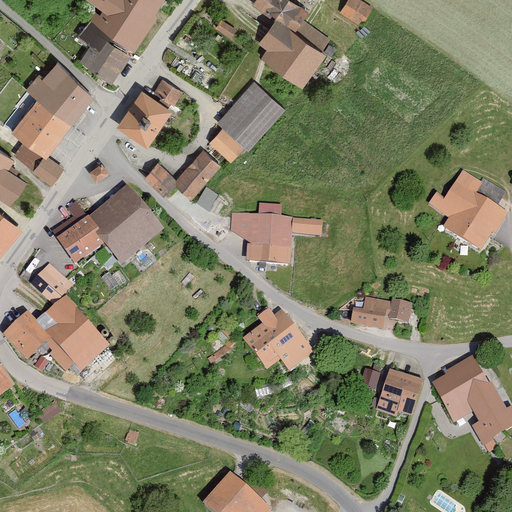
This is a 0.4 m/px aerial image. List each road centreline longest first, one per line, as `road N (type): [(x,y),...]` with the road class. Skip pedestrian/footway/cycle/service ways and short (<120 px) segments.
road 1 (residential): [(102,129),(172,211),(317,327),(415,351),(511,340)]
road 2 (tertiary): [(355,511),(304,472),(23,377),(0,349)]
road 3 (tertiary): [(0,290),(102,129)]
road 4 (tertiary): [(102,129),(193,0)]
